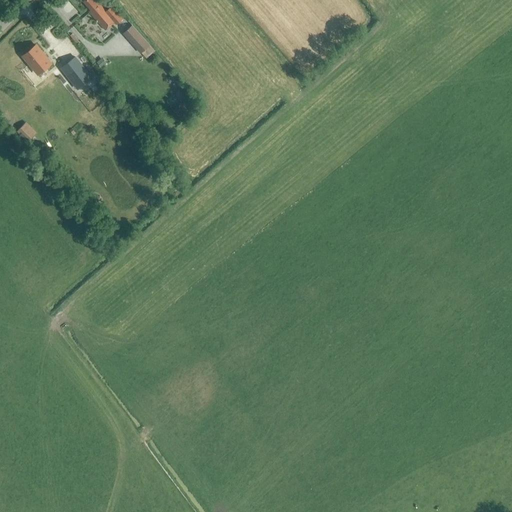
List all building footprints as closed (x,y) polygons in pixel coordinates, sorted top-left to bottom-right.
[(89,12),(103,29),(112,21),(115,25),(122,19),(112,6),(106,12),(96,1),(95,2),(92,0),(84,0),(83,2),(91,11),(89,12)] [(141,53),(149,45),(132,25),(123,33),(141,53)] [(36,46),(23,56),(38,75),(51,64),(36,46)] [(91,76),(75,56),(60,67),(76,88),(91,76)] [(194,99),(199,95),(194,88),(189,91),(194,99)] [(25,122),(17,131),(27,142),(36,133),(25,122)]
